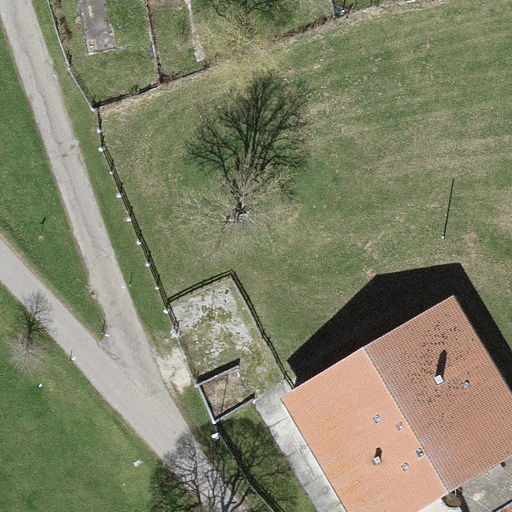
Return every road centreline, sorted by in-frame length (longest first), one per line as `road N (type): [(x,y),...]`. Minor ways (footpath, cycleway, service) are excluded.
road 1 (unclassified): [(170,439),(16,0)]
road 2 (unclassified): [(170,439),(0,252)]
